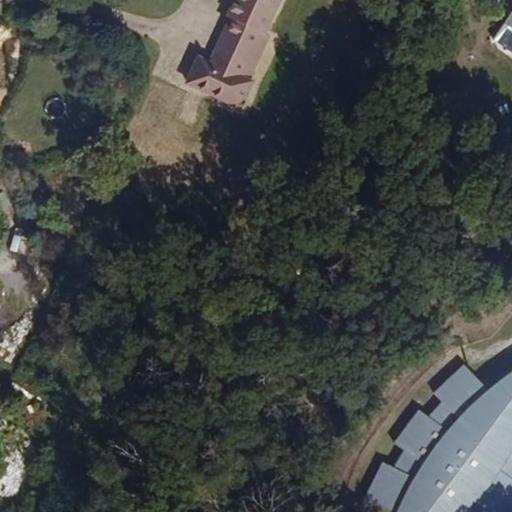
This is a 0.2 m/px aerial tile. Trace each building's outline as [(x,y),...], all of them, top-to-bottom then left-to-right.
[(264,35),(280,0),(237,0),(229,18),(231,19),(218,48),(249,63),(263,34),(264,35)] [(249,63),(218,48),(211,63),(242,78),(249,63)] [(240,107),(251,82),(248,80),(254,65),(249,63),(242,78),(211,63),(199,58),(187,83),(240,107)] [(510,511),(511,509),(511,431),(511,434),(477,407),(490,393),(462,363),(432,390),(440,400),(427,415),(416,408),(393,440),(403,448),(391,466),(380,460),(361,498),(380,511),(510,511)] [(511,431),(511,370),(510,371),(490,393),(477,407),(511,434),(511,431)]
